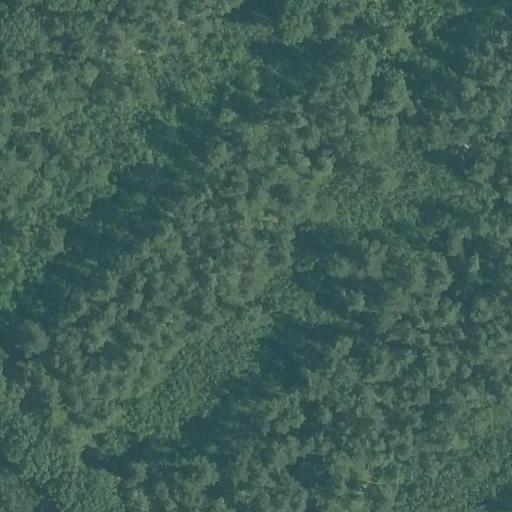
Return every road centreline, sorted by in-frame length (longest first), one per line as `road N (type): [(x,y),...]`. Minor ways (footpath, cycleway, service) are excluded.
road 1 (track): [(511,389),(444,434),(398,452),(271,475),(118,473),(67,503),(52,487),(19,511)]
road 2 (track): [(309,0),(511,209)]
